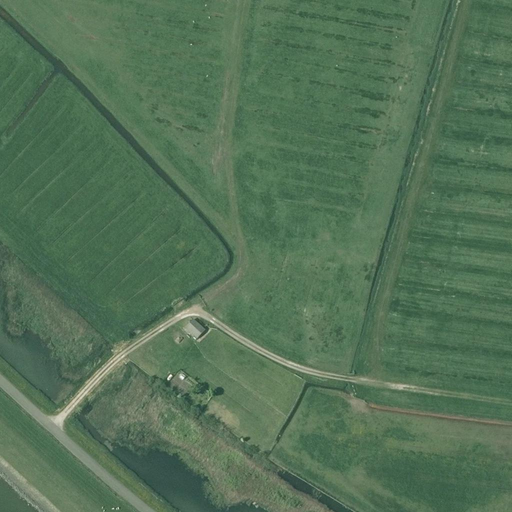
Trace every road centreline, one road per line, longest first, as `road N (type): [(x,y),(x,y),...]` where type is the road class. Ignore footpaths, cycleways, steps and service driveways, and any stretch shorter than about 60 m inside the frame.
road 1 (track): [(362,380),(273,358),(193,310),(118,357),(51,428)]
road 2 (tertiary): [(148,511),(0,381)]
